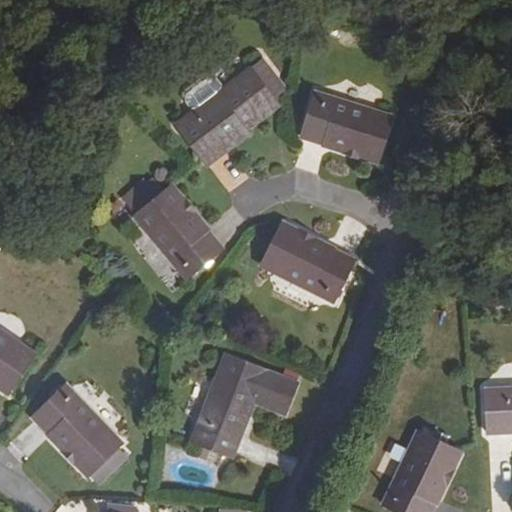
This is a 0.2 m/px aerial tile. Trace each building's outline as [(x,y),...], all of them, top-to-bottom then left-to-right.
[(248,69),(250,72),(260,64),(275,83),(265,90),(270,97),(284,87),(261,59),(248,69)] [(175,125),(198,154),(244,119),(249,125),(276,104),(265,90),(275,83),(260,64),(250,72),(248,69),(222,90),(215,79),(208,79),(186,96),(185,102),(192,112),(175,125)] [(390,117),(315,93),(300,139),(375,163),(390,117)] [(203,161),(249,125),(244,119),(198,154),(203,161)] [(184,279),(222,248),(172,187),(134,217),(184,279)] [(283,223),(261,266),(332,302),(353,258),(283,223)] [(0,390),(6,394),(34,354),(0,330),(0,390)] [(191,441),(232,457),(253,403),(284,414),(296,383),(224,355),(191,441)] [(122,443),(65,386),(31,419),(87,476),(122,443)] [(511,388),(485,390),(487,434),(511,433),(511,388)] [(394,511),(432,511),(460,454),(416,434),(382,506),(394,511)]
